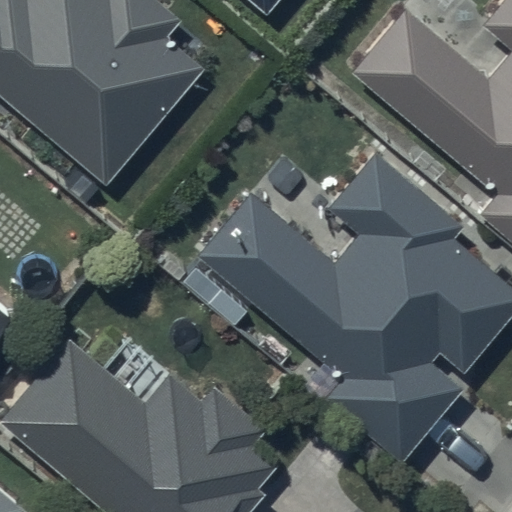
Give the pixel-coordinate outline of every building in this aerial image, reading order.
[(0,0),(0,88),(104,176),(202,60),(164,27),(177,11),(164,0),(0,0)] [(409,0),(400,0),(347,61),(491,187),(477,204),(511,234),(511,0),(487,0),(476,13),(507,40),(484,66),(409,0)] [(250,181),(192,245),(335,366),(318,386),(398,454),(460,381),(451,373),(511,301),(511,279),(452,229),(461,218),(372,142),(324,198),(354,224),(331,251),(250,181)] [(0,317),(8,308),(0,300),(0,317)] [(69,331),(0,406),(0,417),(111,511),(236,511),(259,485),(253,480),(274,454),(252,435),(263,423),(208,376),(196,391),(165,365),(142,393),(69,331)] [(0,511),(12,511),(22,501),(0,483),(0,511)]
